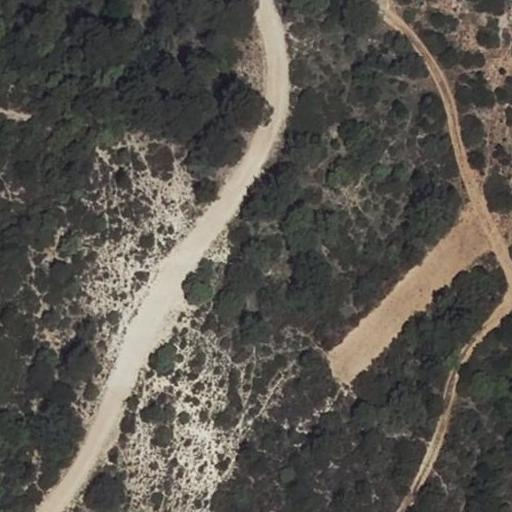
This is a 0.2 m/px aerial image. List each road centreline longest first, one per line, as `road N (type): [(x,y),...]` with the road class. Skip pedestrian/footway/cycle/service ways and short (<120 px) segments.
road 1 (track): [(397,511),(439,435),(454,374),(495,333),(509,306),(508,274),(456,144),(443,86),(411,37),(370,0)]
road 2 (track): [(263,0),(280,35),(281,79),(256,180),(145,322),(104,453),(55,511)]
